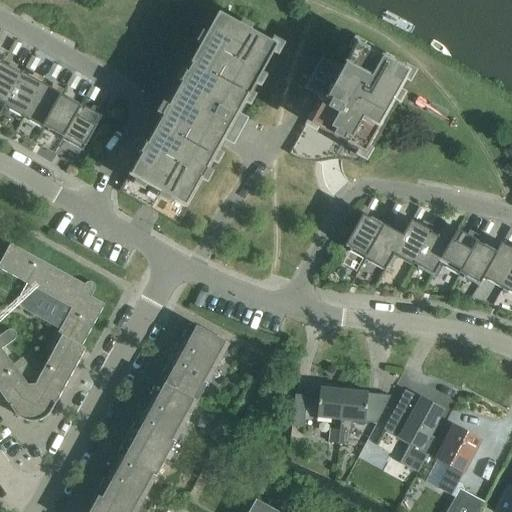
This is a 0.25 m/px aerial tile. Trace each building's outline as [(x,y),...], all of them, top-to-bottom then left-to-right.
[(219,14),(129,176),(160,193),(188,208),(222,146),(228,136),(236,140),(248,119),(240,115),(278,46),(219,14)] [(15,42),(10,52),(15,56),(21,45),(15,42)] [(337,140),(365,155),(369,149),(391,109),(410,74),(356,44),(342,70),(322,59),(312,79),(331,89),(311,125),(318,129),(337,140)] [(33,56),(27,67),(34,71),(40,60),(33,56)] [(0,105),(4,107),(23,73),(22,73),(21,74),(3,64),(4,63),(3,62),(0,68),(0,105)] [(54,64),(48,75),(55,79),(61,68),(54,64)] [(23,73),(4,107),(23,118),(42,84),(23,73)] [(73,75),(67,86),(74,90),(80,79),(73,75)] [(42,84),(23,118),(43,129),(62,95),(42,84)] [(92,87),(87,97),(94,101),(99,91),(92,87)] [(49,129),(47,131),(63,140),(82,106),(81,105),(80,107),(62,97),(63,95),(62,95),(43,129),(44,129),(45,127),(49,129)] [(83,151),(102,117),(82,106),(63,140),(83,151)] [(315,134),(305,128),(299,136),(291,153),(301,160),(315,163),(329,160),(341,161),(350,161),(362,168),(372,150),(369,149),(365,155),(337,140),(318,129),(315,134)] [(188,208),(129,176),(121,192),(142,202),(161,212),(180,222),(188,208)] [(373,211),(378,202),(372,199),(368,208),(373,211)] [(396,216),(401,207),(396,204),(391,213),(396,216)] [(419,221),(425,211),(420,208),(414,218),(419,221)] [(351,249),(350,251),(365,260),(384,225),(383,225),(382,227),(363,216),(346,246),(351,249)] [(411,221),(403,236),(384,225),(365,260),(384,271),(412,221),(411,221)] [(385,271),(394,255),(413,266),(432,232),(412,221),(384,271),(385,271)] [(493,225),(488,222),(483,231),(489,234),(493,225)] [(418,266),(417,269),(432,277),(458,231),(457,230),(450,244),(432,234),(433,232),(432,232),(413,266),(413,267),(415,264),(418,266)] [(433,277),(440,265),(459,276),(478,242),(458,231),(432,277),(433,277)] [(464,276),(463,278),(478,287),(502,244),(501,244),(496,254),(478,244),(479,242),(478,242),(459,276),(461,274),(464,276)] [(0,392),(16,414),(21,413),(46,412),(52,411),(86,350),(86,349),(82,347),(105,305),(91,297),(95,290),(95,287),(94,284),(91,283),(88,283),(85,285),(11,244),(0,264),(0,269),(28,285),(17,305),(61,329),(50,349),(54,351),(36,385),(28,386),(2,350),(14,341),(15,340),(15,339),(16,338),(16,337),(16,336),(16,335),(16,334),(16,333),(15,332),(14,332),(13,331),(12,331),(11,330),(10,330),(9,331),(8,331),(7,332),(0,336),(0,392)] [(479,287),(484,278),(503,289),(511,271),(511,249),(502,244),(478,287),(479,287)] [(511,271),(503,289),(511,294),(511,271)] [(217,336),(216,337),(190,323),(180,340),(174,342),(171,349),(170,349),(169,351),(179,356),(174,366),(168,363),(148,398),(143,400),(139,407),(138,407),(137,409),(148,414),(142,424),(136,420),(120,449),(116,455),(111,456),(106,465),(116,471),(111,481),(105,477),(94,496),(98,498),(90,511),(148,511),(153,504),(145,499),(165,461),(174,466),(184,447),(176,443),(191,414),(229,344),(219,339),(220,337),(217,336)] [(247,368),(242,378),(251,383),(256,373),(247,368)] [(320,388),(317,418),(341,420),(340,430),(331,429),(330,443),(341,444),(346,391),(320,388)] [(369,393),(346,391),(341,444),(348,445),(350,433),(352,433),(353,422),(377,424),(391,396),(369,394),(369,393)] [(404,394),(384,430),(411,445),(400,463),(418,473),(436,439),(430,436),(443,411),(422,399),(421,399),(412,394),(410,397),(404,394)] [(295,395),(292,427),(304,428),(307,396),(295,395)] [(454,429),(444,449),(439,459),(452,466),(440,489),(451,495),(479,442),(454,429)] [(508,485),(493,511),(495,511),(496,511),(498,511),(511,511),(511,488),(509,487),(510,486),(508,485)] [(460,489),(447,511),(479,511),(484,502),(460,489)] [(277,511),(256,500),(249,511),(277,511)]
